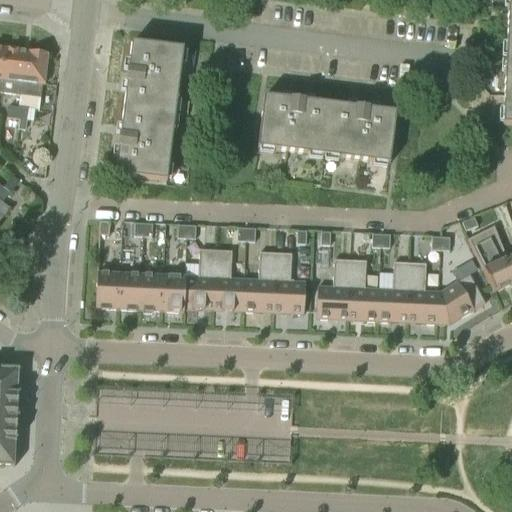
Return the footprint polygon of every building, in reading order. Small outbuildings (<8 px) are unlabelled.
[(123,111),(175,117),(183,51),(131,45),(123,111)] [(0,94),(21,97),(26,53),(5,51),(0,87),(0,94)] [(26,53),(21,97),(19,108),(39,111),(42,87),(44,87),(48,56),(26,53)] [(511,58),(506,58),(503,126),(511,126),(511,58)] [(323,158),(330,106),(264,98),(258,149),(323,158)] [(330,106),(323,158),(389,166),(396,114),(330,106)] [(8,107),(6,119),(16,120),(18,109),(8,107)] [(18,109),(16,120),(17,120),(20,121),(19,131),(26,131),(27,121),(28,110),(18,109)] [(167,183),(175,117),(123,111),(115,177),(167,183)] [(2,188),(0,190),(0,201),(3,204),(10,194),(2,188)] [(474,220),(462,225),(465,233),(477,228),(474,220)] [(99,224),(99,237),(109,238),(109,224),(99,224)] [(134,239),(143,239),(143,226),(134,225),(134,239)] [(152,226),(143,226),(143,239),(152,240),(152,226)] [(177,241),(186,241),(187,228),(178,228),(177,241)] [(196,228),(187,228),(186,241),(195,242),(196,228)] [(511,285),(511,255),(506,258),(494,228),(467,241),(493,294),(511,285)] [(237,244),(246,244),(246,231),(237,230),(237,244)] [(255,231),(246,231),(246,244),(255,244),(255,231)] [(297,233),(296,246),(306,247),(306,233),(297,233)] [(321,234),(320,247),(330,248),(330,235),(321,234)] [(371,250),(380,250),(381,237),(372,237),(371,250)] [(390,237),(381,237),(380,250),(389,251),(390,237)] [(431,253),(440,253),(440,240),(431,239),(431,253)] [(449,240),(440,240),(440,253),(449,253),(449,240)] [(184,311),(213,313),(215,253),(199,252),(198,280),(184,279),(183,315),(184,315),(184,311)] [(213,313),(243,314),(244,282),(230,281),(232,254),(215,253),(213,313)] [(243,314),(272,316),(275,256),(259,255),(258,283),(244,282),(243,314)] [(291,257),(275,256),(272,316),(303,317),(305,285),(290,284),(291,257)] [(316,321),(347,323),(350,263),(333,262),(332,290),(317,289),(316,321)] [(347,323),(377,324),(378,292),(365,291),(366,264),(350,263),(347,323)] [(377,324),(407,325),(409,266),(393,265),(392,292),(378,292),(377,324)] [(407,325),(436,327),(438,295),(424,294),(426,266),(409,266),(407,325)] [(95,311),(118,312),(120,276),(97,275),(95,311)] [(118,312),(139,313),(141,277),(120,276),(118,312)] [(139,313),(161,314),(163,278),(141,277),(139,313)] [(436,327),(449,327),(461,320),(473,312),(485,305),(470,277),(440,295),(438,295),(436,327)] [(161,314),(183,315),(184,279),(163,278),(161,314)] [(0,467),(14,469),(19,371),(0,370),(0,467)] [(292,394),(98,387),(97,418),(292,427),(292,394)] [(290,434),(96,427),(95,459),(290,467),(290,434)]
